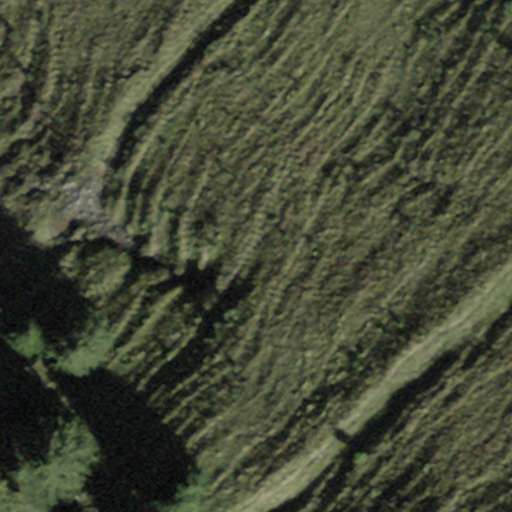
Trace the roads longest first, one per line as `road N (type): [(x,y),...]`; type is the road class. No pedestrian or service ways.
road 1 (track): [(0,273),(240,0)]
road 2 (track): [(511,291),(250,511)]
